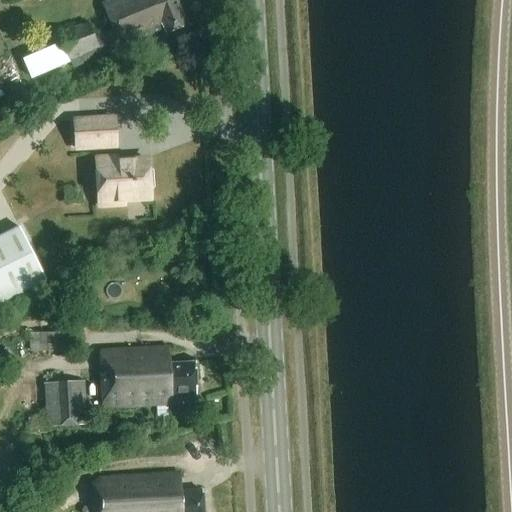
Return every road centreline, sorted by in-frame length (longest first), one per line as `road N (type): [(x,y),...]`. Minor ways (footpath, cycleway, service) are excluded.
road 1 (secondary): [(279,511),(250,0)]
road 2 (unclassified): [(511,510),(495,164),(502,0)]
